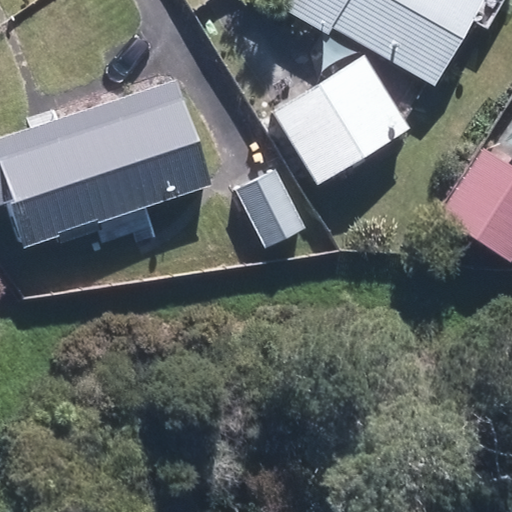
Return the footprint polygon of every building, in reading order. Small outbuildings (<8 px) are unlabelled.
[(481,0),(267,0),(326,33),(329,27),(433,85),(481,0)] [(406,131),(363,57),(271,110),(314,184),(406,131)] [(210,189),(177,82),(0,136),(0,205),(6,204),(19,248),(210,189)] [(511,170),(478,149),(435,218),(507,262),(511,253),(511,170)] [(303,230),(272,172),(235,192),(267,250),(303,230)]
